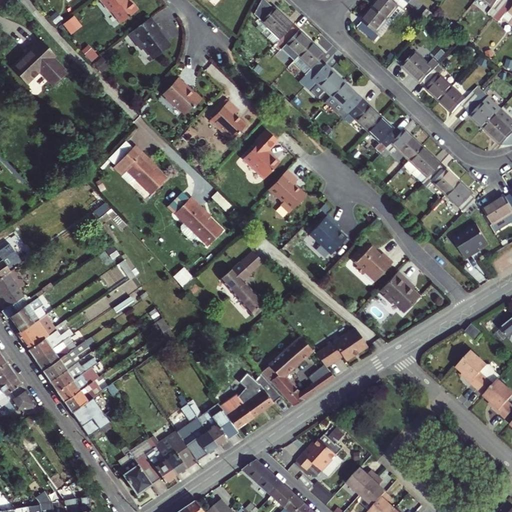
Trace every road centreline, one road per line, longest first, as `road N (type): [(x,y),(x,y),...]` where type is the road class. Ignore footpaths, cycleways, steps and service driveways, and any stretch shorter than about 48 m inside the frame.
road 1 (residential): [(328,26),(461,153),(485,162),(511,158)]
road 2 (residential): [(0,328),(127,511)]
road 3 (residential): [(328,159),(472,305)]
road 4 (tertiary): [(254,447),(393,354)]
road 5 (residential): [(440,398),(385,460),(443,511)]
